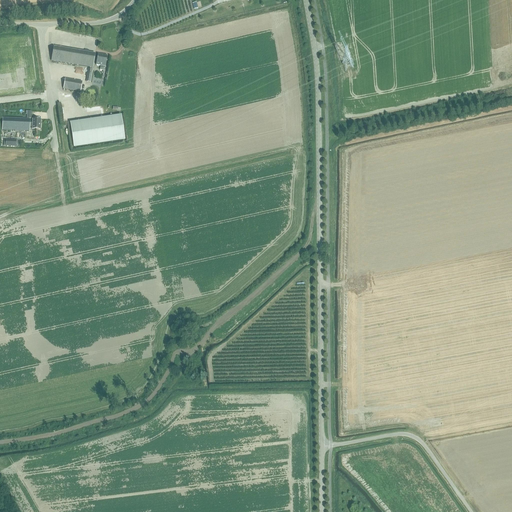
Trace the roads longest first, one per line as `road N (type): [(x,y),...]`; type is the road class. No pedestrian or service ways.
road 1 (tertiary): [(320,446),(317,70),(305,0)]
road 2 (track): [(317,199),(305,246),(232,314),(191,335),(153,398),(116,414),(0,437)]
road 3 (track): [(319,137),(511,102)]
road 4 (unclassified): [(320,446),(413,437),(471,511)]
road 5 (unclassified): [(0,24),(104,22),(134,0)]
